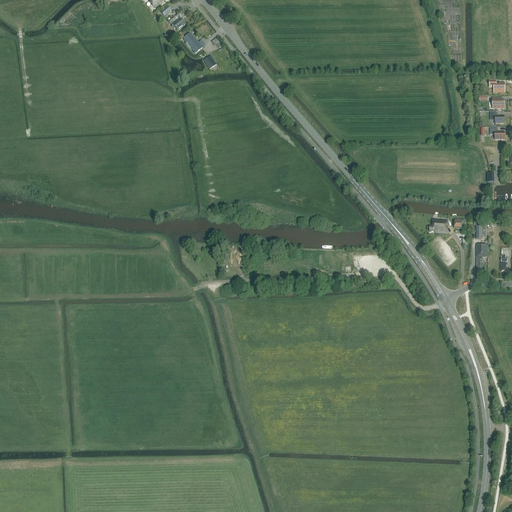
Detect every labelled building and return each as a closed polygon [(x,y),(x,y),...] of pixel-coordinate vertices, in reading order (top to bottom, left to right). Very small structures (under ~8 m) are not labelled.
[(153,9),(157,6),(158,6),(158,7),(159,7),(159,6),(160,6),(160,5),(160,4),(164,1),(163,0),(145,0),(146,1),(146,0),(150,0),(148,2),(153,9)] [(160,12),(164,17),(171,11),(168,6),(160,12)] [(498,16),(498,11),(492,11),(492,16),(490,16),(490,24),(503,25),(503,16),(498,16)] [(175,29),(177,32),(185,26),(181,21),(182,21),(182,20),(181,18),(182,18),(179,15),(170,22),(172,25),(171,28),(174,31),(175,29)] [(490,33),(490,42),(499,42),(499,40),(503,40),(503,34),(499,34),(499,33),(490,33)] [(198,45),(190,35),(183,40),(186,43),(187,43),(193,50),(192,51),(195,54),(205,46),(201,42),(198,45)] [(503,54),(498,54),(498,50),(489,50),(489,54),(492,54),(492,62),(503,62),(503,54)] [(216,65),(210,57),(204,61),(209,70),(216,65)] [(504,92),(504,84),(495,84),(495,81),(490,81),(490,86),(494,86),(494,92),(504,92)] [(502,105),(502,99),(493,99),(493,109),(504,109),(504,105),(502,105)] [(490,113),(490,121),(495,121),(495,124),(504,124),(504,117),(497,117),(497,113),(490,113)] [(498,129),(490,129),(490,135),(494,135),(495,140),(504,140),(504,133),(498,133),(498,129)] [(464,220),(455,219),(454,229),(463,230),(464,220)] [(447,221),(432,220),(432,227),(430,227),(429,232),(435,232),(434,233),(446,234),(447,225),(447,221)] [(476,246),(476,258),(476,271),(478,271),(478,273),(482,273),(482,267),(483,267),(483,264),(482,264),(482,258),(487,258),(487,246),(476,246)] [(354,256),(354,267),(361,267),(360,261),(366,261),(366,255),(354,256)]
